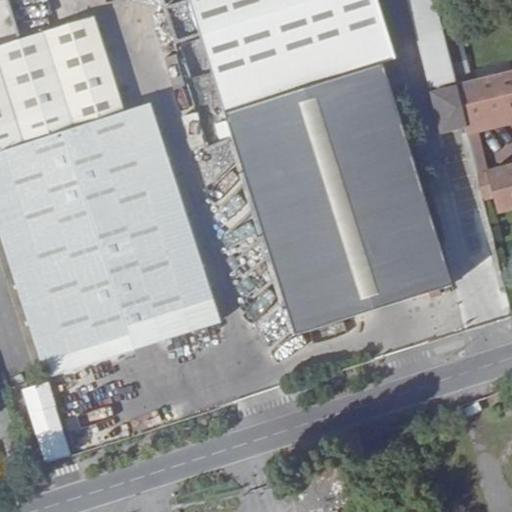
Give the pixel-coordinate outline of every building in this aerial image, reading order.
[(372,0),(184,0),(216,105),(228,142),(387,91),(376,57),(388,53),(372,0)] [(434,0),(405,0),(429,88),(456,81),(434,0)] [(89,12),(0,40),(0,242),(43,378),(217,323),(148,102),(120,110),(89,12)] [(511,74),(454,89),(464,128),(511,115),(511,74)] [(464,128),(454,89),(432,95),(442,134),(464,128)] [(428,232),(387,91),(228,142),(269,280),(404,240),(415,236),(428,232)] [(511,167),(475,177),(481,200),(492,198),(496,213),(511,208),(511,167)] [(417,242),(415,236),(404,240),(406,246),(417,242)] [(45,465),(72,457),(49,383),(23,391),(45,465)]
